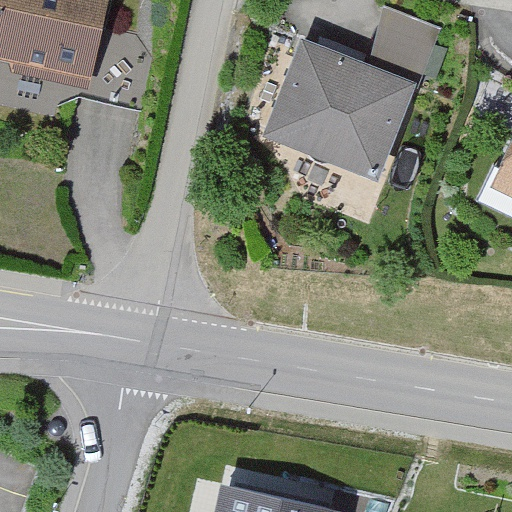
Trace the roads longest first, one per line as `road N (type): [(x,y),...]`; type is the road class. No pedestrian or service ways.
road 1 (tertiary): [(511,400),(152,340)]
road 2 (residential): [(152,340),(99,511)]
road 3 (tertiary): [(152,340),(0,319)]
